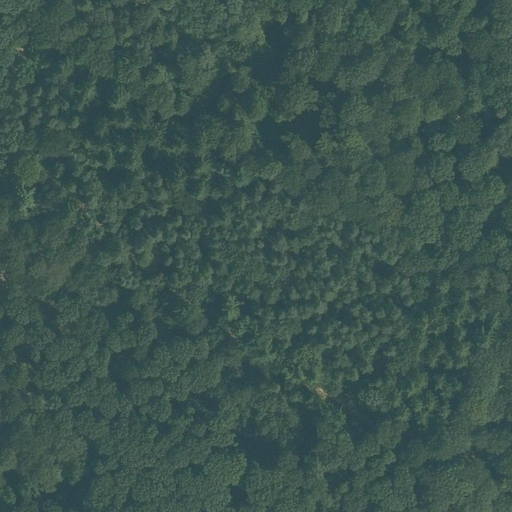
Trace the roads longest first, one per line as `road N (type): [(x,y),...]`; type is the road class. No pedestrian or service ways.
road 1 (track): [(0,3),(511,304)]
road 2 (track): [(108,238),(492,511)]
road 3 (track): [(82,448),(59,425),(30,366),(0,344)]
road 4 (track): [(0,162),(108,238)]
